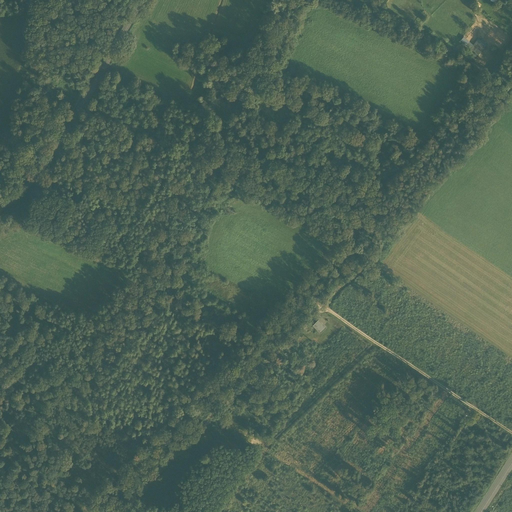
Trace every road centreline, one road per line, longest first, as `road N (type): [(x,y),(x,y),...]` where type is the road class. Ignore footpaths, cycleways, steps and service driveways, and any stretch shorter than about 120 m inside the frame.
road 1 (track): [(84,511),(89,497),(296,288),(511,40)]
road 2 (track): [(296,288),(511,433)]
road 3 (secondary): [(142,0),(57,148),(0,208)]
road 4 (unknown): [(310,474),(435,382)]
road 5 (unknown): [(314,476),(273,446),(224,511)]
